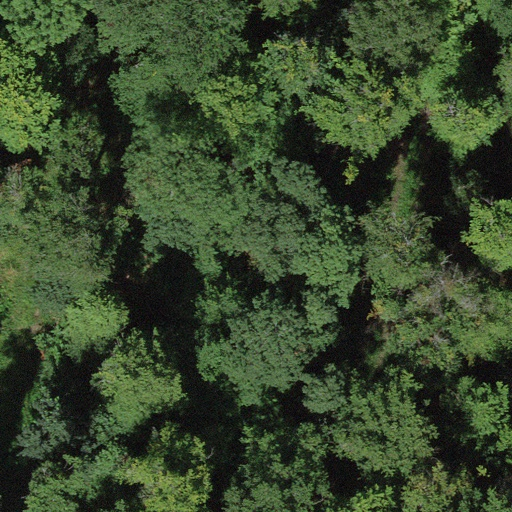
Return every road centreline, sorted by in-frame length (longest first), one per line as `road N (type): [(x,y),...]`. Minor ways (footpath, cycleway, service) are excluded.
road 1 (track): [(338,511),(380,313),(412,0)]
road 2 (track): [(0,434),(23,401),(53,209),(222,0)]
